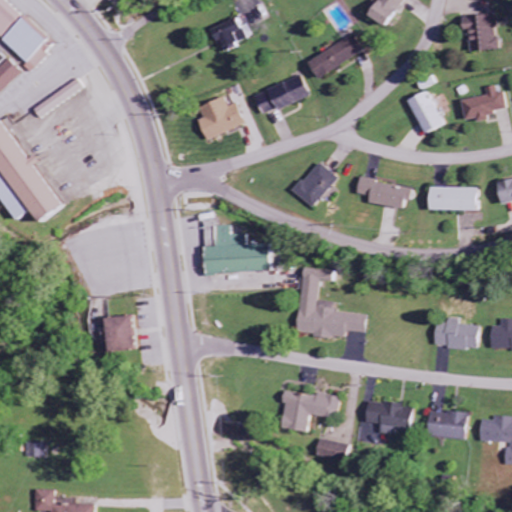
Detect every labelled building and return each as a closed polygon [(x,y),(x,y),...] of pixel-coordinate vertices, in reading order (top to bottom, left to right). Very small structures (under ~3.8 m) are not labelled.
[(6,0),(0,7),(0,31),(36,65),(58,42),(13,0),(6,0)] [(389,0),(381,18),(399,27),(413,0),(389,0)] [(506,51),(502,15),(476,17),(480,53),(506,51)] [(259,40),(248,18),(218,32),(229,54),(259,40)] [(319,64),(330,81),(373,52),(362,35),(319,64)] [(0,101),(30,73),(18,60),(0,76),(0,101)] [(318,98),(310,78),(264,95),(271,116),(318,98)] [(57,112),(93,90),(88,82),(52,103),(57,112)] [(470,101),(473,121),(486,119),(486,123),(495,121),(494,114),(509,112),(505,87),(492,89),(493,97),(470,101)] [(417,101),(432,136),(452,128),(437,93),(417,101)] [(253,127),(245,104),(236,108),(233,99),(209,108),(213,120),(209,121),(216,140),(253,127)] [(79,209),(47,163),(46,163),(17,122),(0,133),(0,158),(7,169),(0,173),(0,183),(9,197),(26,185),(30,193),(22,198),(28,207),(35,203),(35,204),(33,206),(36,210),(34,211),(37,215),(46,210),(56,224),(79,209)] [(304,193),(324,209),(348,179),(328,163),(304,193)] [(379,205),(415,211),(419,189),(368,180),(366,195),(380,198),(379,205)] [(487,189),(440,189),(439,211),(486,212),(487,189)] [(282,245),(256,246),(256,235),(241,235),(240,226),(227,227),(228,248),(214,249),(215,275),(283,273),(282,245)] [(376,316),(341,313),(342,304),(325,303),(327,282),(341,283),(342,273),(312,271),(307,336),(354,340),(354,333),(374,335),(376,316)] [(147,318),(118,319),(119,353),(148,352),(147,318)] [(489,328),(467,325),(467,323),(448,320),(444,347),(485,353),(489,328)] [(511,320),(510,321),(510,327),(502,327),(501,351),(511,351),(511,320)] [(317,433),(319,417),(346,421),(349,399),(295,392),(292,417),(299,418),(297,431),(317,433)] [(390,435),(404,437),(404,432),(421,434),(424,411),(412,409),(413,407),(379,402),(375,424),(391,426),(390,435)] [(440,413),(439,439),(476,440),(477,414),(440,413)] [(491,443),(511,444),(511,417),(503,417),(502,423),(492,422),(491,443)] [(356,464),(358,445),(328,442),(325,461),(356,464)] [(103,511),(104,506),(63,505),(63,492),(44,492),(43,511),(103,511)]
